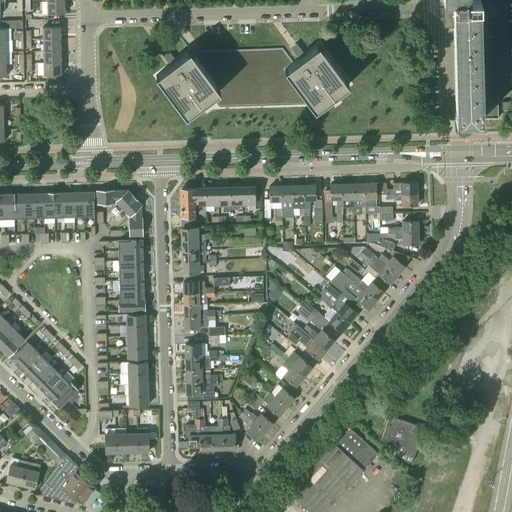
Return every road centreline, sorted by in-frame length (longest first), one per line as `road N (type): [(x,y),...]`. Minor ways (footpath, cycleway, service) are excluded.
road 1 (residential): [(262,474),(445,257),(457,223),(456,153)]
road 2 (residential): [(170,473),(159,160)]
road 3 (secondary): [(159,160),(456,153)]
road 4 (residential): [(88,18),(313,12)]
road 5 (residential): [(129,475),(97,469),(0,377)]
